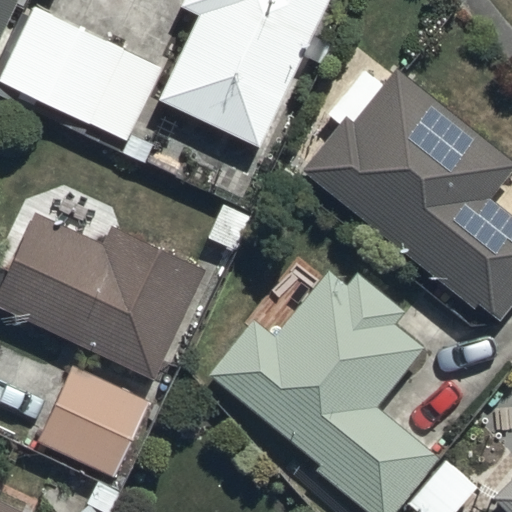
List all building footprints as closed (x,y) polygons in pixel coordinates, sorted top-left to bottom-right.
[(162,59),(51,0),(31,0),(0,60),(0,63),(125,129),(162,59)] [(0,0),(0,26),(11,0),(0,0)] [(196,0),(200,1),(161,84),(260,131),(322,0),(196,0)] [(345,107),(303,157),(475,299),(482,290),(504,309),(511,298),(511,202),(492,186),(511,162),(511,148),(401,57),(354,114),(345,107)] [(36,201),(0,275),(0,294),(156,369),(211,254),(118,210),(106,234),(36,201)] [(209,363),(321,453),(315,461),(368,503),(360,511),(385,511),(442,442),(382,393),(425,339),(398,317),(410,302),(358,261),(346,275),(328,261),(273,329),(251,311),(209,363)] [(74,357),(41,435),(114,468),(149,390),(74,357)] [(446,448),(410,492),(433,511),(447,511),(478,475),(446,448)] [(511,464),(492,484),(511,504),(511,464)] [(0,511),(54,511),(0,485),(0,511)]
